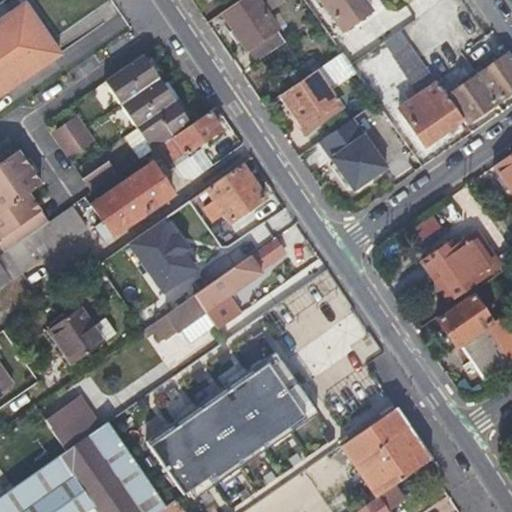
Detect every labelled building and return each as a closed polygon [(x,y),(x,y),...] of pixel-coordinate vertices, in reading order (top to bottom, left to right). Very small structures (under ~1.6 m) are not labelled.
[(241,0),(222,14),(246,49),(275,30),(256,3),(259,0),(241,0)] [(371,12),(362,0),(318,0),(341,33),(371,12)] [(418,29),(428,45),(437,38),(432,31),(439,27),(431,15),(450,2),(448,0),(414,0),(409,4),(423,25),(418,29)] [(0,95),(58,56),(23,5),(0,21),(0,95)] [(418,55),(410,44),(392,57),(418,95),(398,109),(424,147),(462,120),(446,96),(418,55)] [(495,103),(511,91),(511,59),(507,53),(483,70),(478,64),(472,68),(495,103)] [(338,102),(362,86),(348,64),(340,54),(317,71),(338,102)] [(157,146),(189,125),(184,118),(161,86),(153,74),(143,61),(140,56),(102,83),(135,130),(150,151),(157,146)] [(149,58),(143,61),(153,74),(158,71),(149,58)] [(462,120),(465,124),(495,103),(472,68),(465,73),(468,80),(446,96),(462,120)] [(317,71),(283,94),(305,126),(308,124),(311,129),(329,117),(328,110),(338,102),(317,71)] [(161,86),(184,118),(189,114),(167,82),(161,86)] [(328,110),(329,117),(342,109),(339,103),(328,110)] [(157,146),(170,164),(221,128),(208,111),(189,125),(157,146)] [(92,141),(75,117),(50,134),(68,159),(92,141)] [(350,121),(317,144),(351,192),(384,168),(350,121)] [(138,159),(150,151),(135,130),(123,138),(138,159)] [(0,237),(6,233),(15,244),(33,232),(42,225),(29,207),(34,203),(28,195),(41,186),(33,176),(29,178),(18,165),(24,161),(16,151),(4,160),(0,153),(0,237)] [(511,151),(493,164),(511,191),(511,151)] [(29,178),(33,176),(39,171),(28,158),(24,161),(18,165),(29,178)] [(90,192),(115,175),(105,163),(81,180),(90,192)] [(173,195),(152,164),(92,206),(112,237),(173,195)] [(265,201),(240,166),(204,191),(228,226),(265,201)] [(511,202),(488,219),(494,228),(511,215),(511,202)] [(29,207),(42,225),(48,222),(34,203),(29,207)] [(79,215),(73,204),(56,215),(63,226),(79,215)] [(159,222),(126,245),(159,293),(192,271),(159,222)] [(491,264),(472,237),(457,247),(453,241),(422,263),(433,280),(438,278),(452,298),(484,275),(481,271),(491,264)] [(284,254),(274,239),(248,257),(258,272),(284,254)] [(248,257),(191,297),(202,312),(204,314),(213,328),(215,331),(234,318),(223,300),(260,274),(258,272),(248,257)] [(0,288),(11,281),(0,264),(0,288)] [(185,301),(140,332),(145,338),(152,334),(158,343),(174,333),(179,331),(204,314),(202,312),(191,297),(185,301)] [(438,320),(456,347),(458,345),(490,324),(471,297),(438,320)] [(70,365),(101,343),(77,309),(46,329),(70,365)] [(188,344),(213,328),(204,314),(179,331),(188,344)] [(511,335),(500,318),(490,324),(458,345),(482,380),(511,361),(511,335)] [(274,354),(145,443),(187,503),(316,414),(274,354)] [(46,419),(67,449),(100,427),(79,397),(46,419)] [(376,497),(431,459),(396,407),(381,417),(339,446),(375,498),(376,497)] [(156,511),(161,508),(163,507),(105,424),(100,427),(67,449),(0,495),(0,511),(156,511)] [(354,511),(386,511),(376,497),(375,498),(354,511)] [(161,508),(163,511),(181,511),(173,500),(163,507),(161,508)]
